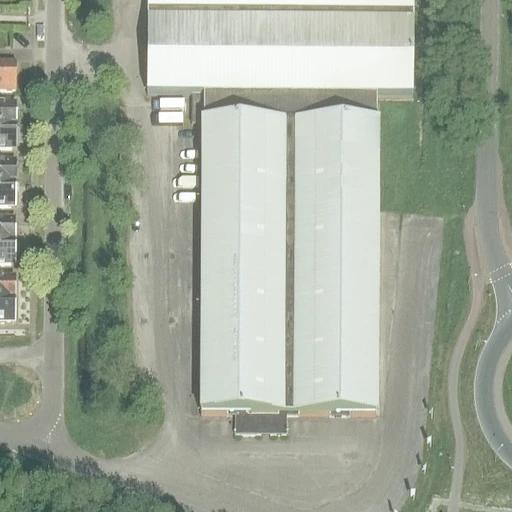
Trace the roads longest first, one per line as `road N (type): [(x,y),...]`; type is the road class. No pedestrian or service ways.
road 1 (unknown): [(124,0),(126,63),(160,216),(176,407),(188,448),(247,467),(338,453)]
road 2 (residential): [(52,357),(56,0)]
road 3 (unclassified): [(487,0),(484,197),(432,291),(433,308)]
road 4 (unclassified): [(433,308),(401,316),(390,489),(374,511)]
road 5 (unclassified): [(210,511),(68,460),(37,436)]
